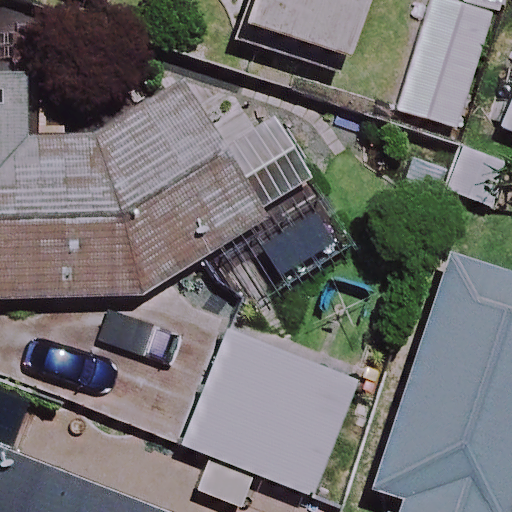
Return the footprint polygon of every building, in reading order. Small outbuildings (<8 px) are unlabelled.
[(93,0),(103,3),(103,0),(241,0),(232,29),(334,64),(355,0),(93,0)] [(487,19),(429,0),(426,0),(390,115),(450,135),(487,19)] [(238,87),(20,143),(17,18),(0,17),(0,301),(141,298),(184,268),(237,314),(337,244),(238,87)] [(511,89),(495,131),(511,137),(511,89)] [(347,385),(218,336),(175,450),(304,499),(347,385)] [(123,511),(0,465),(0,511),(123,511)]
